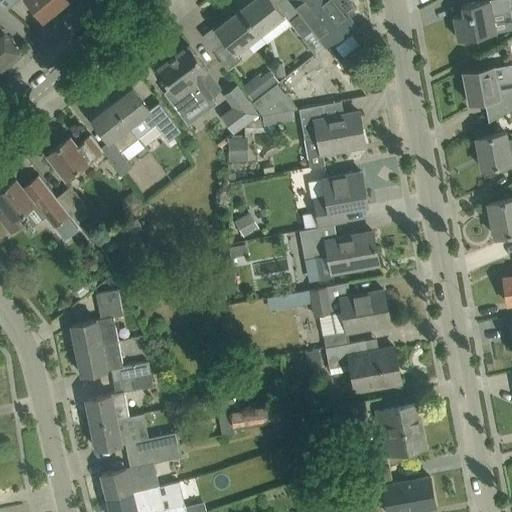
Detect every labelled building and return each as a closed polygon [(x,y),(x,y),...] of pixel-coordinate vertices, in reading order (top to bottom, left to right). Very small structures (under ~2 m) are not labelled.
[(28,0),(43,18),(65,0),(28,0)] [(274,0),(250,0),(241,7),(260,31),(284,13),(288,19),(300,11),(301,10),(293,0),(278,0),(276,2),(274,0)] [(293,0),(301,10),(300,11),(300,12),(290,20),(303,36),(314,28),(327,44),(355,23),(346,12),(355,6),(356,7),(357,6),(351,0),(293,0)] [(464,13),(454,15),(458,39),(496,31),(492,12),(511,9),(508,0),(480,0),(462,4),(464,13)] [(241,7),(215,27),(226,41),(214,49),(228,67),(241,57),(236,50),(260,31),(241,7)] [(0,71),(23,53),(0,24),(0,71)] [(207,68),(189,44),(157,68),(170,86),(164,91),(178,108),(207,86),(212,94),(222,87),(207,68)] [(283,63),(274,65),(277,77),(286,75),(283,63)] [(494,64),(463,69),(469,103),(485,100),(489,120),(511,107),(511,63),(494,66),(494,64)] [(271,69),(260,77),(268,87),(277,80),(278,80),(271,69)] [(252,99),(263,113),(298,107),(277,80),(268,87),(252,99)] [(133,87),(113,103),(130,124),(139,136),(155,123),(168,140),(180,130),(161,106),(153,112),(133,87)] [(260,113),(247,95),(232,106),(221,115),(234,133),(260,113)] [(113,103),(92,119),(109,141),(111,139),(114,142),(104,150),(122,174),(133,166),(120,150),(139,136),(130,124),(113,103)] [(300,107),(304,134),(319,131),(323,152),(365,144),(359,111),(325,117),(323,103),(300,107)] [(262,115),(264,124),(292,120),(290,111),(262,115)] [(476,136),(482,168),(511,162),(510,156),(511,155),(511,139),(507,141),(505,131),(476,136)] [(87,159),(102,148),(91,134),(77,145),(70,136),(48,152),(66,177),(88,160),(87,159)] [(228,140),(228,161),(247,161),(246,136),(232,137),(228,140)] [(317,212),(320,226),(346,221),(343,208),(368,204),(362,170),(324,177),(324,178),(309,181),(312,197),(314,196),(317,212)] [(15,178),(0,189),(0,204),(3,208),(0,210),(0,217),(12,232),(31,217),(25,211),(35,204),(32,200),(33,199),(54,226),(54,225),(67,215),(70,213),(39,174),(22,187),(15,178)] [(84,201),(85,200),(70,181),(57,192),(79,219),(90,210),(84,201)] [(511,232),(511,197),(488,202),(495,235),(511,232)] [(251,211),(235,220),(244,236),(259,227),(251,211)] [(317,212),(302,214),(305,228),(311,227),(320,226),(317,212)] [(67,215),(54,225),(65,239),(78,229),(67,215)] [(334,223),(320,226),(311,227),(305,228),(300,229),(305,254),(316,252),(320,274),(379,263),(373,230),(337,237),(334,223)] [(247,243),(229,246),(231,256),(249,253),(247,243)] [(511,274),(503,276),(508,303),(511,302),(511,274)] [(348,281),(286,293),(289,306),(311,301),(314,315),(319,314),(323,335),(347,330),(390,322),(384,289),(351,295),(348,281)] [(101,318),(72,323),(77,348),(118,339),(113,316),(123,314),(118,288),(96,292),(101,318)] [(118,339),(77,348),(82,374),(111,368),(113,380),(151,372),(148,360),(123,365),(118,339)] [(365,339),(325,346),(331,374),(353,370),(357,389),(401,381),(394,346),(367,351),(365,339)] [(116,392),(86,397),(91,422),(130,414),(125,390),(153,384),(151,372),(113,380),(116,392)] [(228,396),(216,398),(222,432),(234,430),(233,429),(233,425),(230,410),(228,396)] [(336,406),(340,423),(367,418),(363,400),(336,406)] [(276,402),(230,410),(233,425),(279,417),(276,402)] [(378,410),(386,453),(425,446),(417,402),(378,410)] [(130,414),(91,422),(96,447),(126,442),(128,453),(169,444),(179,442),(177,430),(148,436),(134,439),(130,414)] [(131,465),(101,472),(108,497),(159,485),(154,461),(172,457),(169,444),(128,453),(131,465)] [(361,474),(364,494),(383,491),(387,511),(399,511),(436,505),(430,476),(393,482),(390,464),(361,474)] [(108,497),(111,511),(186,511),(185,505),(179,480),(160,485),(159,485),(108,497)] [(303,495),(298,484),(288,487),(293,499),(303,495)]
